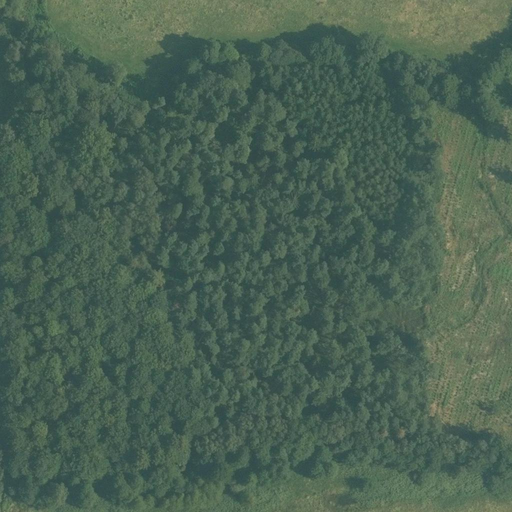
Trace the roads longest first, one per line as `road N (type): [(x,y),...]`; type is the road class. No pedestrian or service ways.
road 1 (track): [(47,59),(114,104),(304,70),(481,114),(511,102)]
road 2 (track): [(0,232),(7,375),(0,487)]
